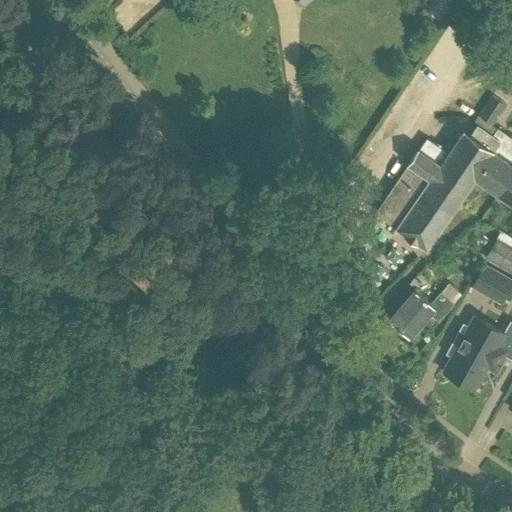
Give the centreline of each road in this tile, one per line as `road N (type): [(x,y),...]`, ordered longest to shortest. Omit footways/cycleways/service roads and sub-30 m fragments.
road 1 (tertiary): [(283,306),(41,0)]
road 2 (residential): [(488,15),(343,236),(283,306)]
road 3 (track): [(61,511),(111,491),(187,436),(245,344),(260,280)]
road 4 (track): [(0,234),(172,296),(255,302)]
road 5 (tertiary): [(438,460),(283,306)]
road 6 (track): [(210,409),(266,385),(352,381)]
